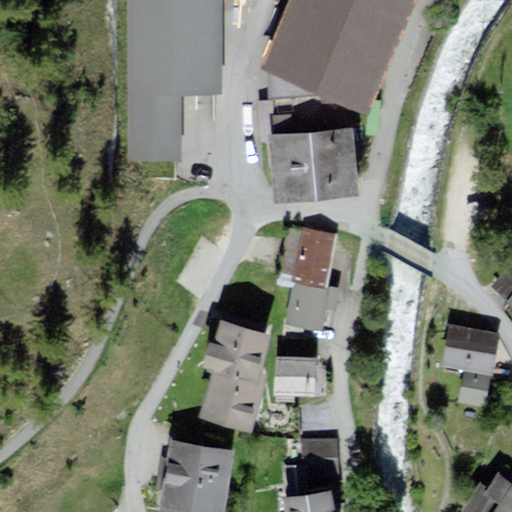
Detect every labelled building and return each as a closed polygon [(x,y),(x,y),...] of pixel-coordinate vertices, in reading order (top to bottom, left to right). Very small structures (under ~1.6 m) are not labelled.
[(221,0),(128,0),(131,163),(181,162),(180,96),(223,95),(221,0)] [(416,0),(297,0),(268,72),(370,113),(416,0)] [(279,82),(271,134),(277,202),(359,195),(353,127),(355,112),(279,82)] [(335,238),(290,229),(280,280),(297,283),(326,289),(335,238)] [(511,253),(510,252),(484,279),(511,306),(511,253)] [(297,283),(289,324),(323,331),(327,309),(336,310),(339,291),(326,289),(297,283)] [(491,328),(439,317),(431,357),(483,368),(491,328)] [(265,332),(220,318),(212,343),(202,340),(195,364),(209,368),(195,414),(246,430),(263,374),(253,371),(265,332)] [(314,360),(274,359),(273,391),(312,393),(314,360)] [(483,371),(456,366),(450,394),(477,399),(483,371)] [(331,442),(302,441),(301,467),(330,467),(331,442)] [(223,511),(234,454),(174,443),(160,511),(223,511)] [(511,511),(511,485),(497,473),(488,487),(480,482),(460,511),(511,511)] [(332,511),(329,491),(280,499),(282,511),(332,511)]
